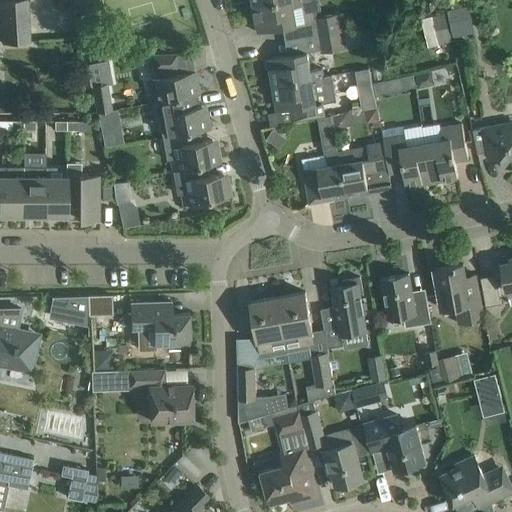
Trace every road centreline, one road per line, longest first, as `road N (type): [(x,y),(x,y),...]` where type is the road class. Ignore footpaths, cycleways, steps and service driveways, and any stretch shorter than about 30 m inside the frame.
road 1 (residential): [(244,511),(225,414),(221,256)]
road 2 (residential): [(273,217),(291,232),(340,244),(511,213)]
road 3 (residential): [(202,0),(273,217)]
road 4 (residential): [(0,256),(221,256)]
